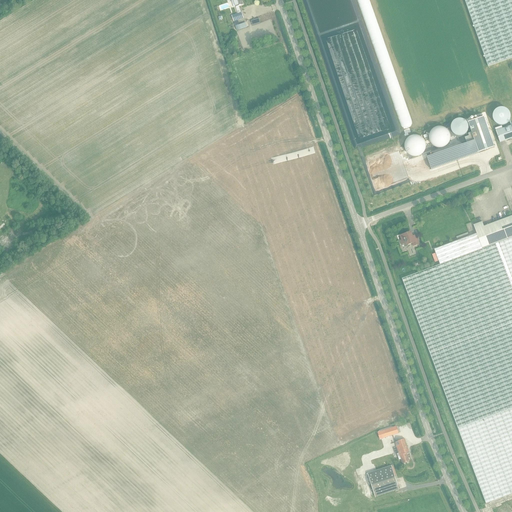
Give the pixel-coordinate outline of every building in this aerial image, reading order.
[(241,12),(238,6),(243,4),(241,0),(233,0),(238,13),(232,15),(234,21),(243,18),(241,12)] [(511,0),(464,0),(488,66),(511,57),(511,0)] [(235,26),(237,31),(247,27),(246,22),(235,26)] [(509,116),(509,115),(509,114),(509,113),(509,112),(509,111),(508,111),(508,110),(507,110),(507,109),(506,109),(506,108),(505,108),(505,107),(504,107),(503,107),(502,107),(501,107),(500,107),(499,107),(498,107),(497,108),(496,108),(496,109),(495,109),(495,110),(494,110),(494,111),(493,112),(493,113),(493,114),(493,115),(493,116),(493,117),(493,118),(494,118),(494,119),(494,120),(495,120),(495,121),(496,121),(496,122),(497,122),(498,122),(498,123),(499,123),(500,123),(501,123),(502,123),(503,123),(504,123),(505,122),(506,122),(506,121),(507,121),(507,120),(508,120),(508,119),(509,118),(509,117),(509,116)] [(467,123),(466,120),(463,117),(459,116),(455,117),(452,119),(450,122),(450,125),(450,129),(453,132),(456,134),(460,134),(463,133),(466,130),(467,127),(467,123)] [(479,153),(494,147),(483,117),(468,122),(474,140),(479,153)] [(448,142),(450,139),(450,136),(450,133),(448,131),(446,128),(444,126),(441,126),(438,125),(435,126),(432,127),(430,130),(429,132),(428,135),(428,138),(429,141),(430,144),(433,146),(435,147),(438,148),(441,147),(444,146),(447,144),(448,142)] [(511,125),(496,131),(500,142),(511,138),(511,125)] [(415,155),(418,154),(421,152),(423,150),(424,146),(424,143),(423,140),(420,138),(417,136),(413,136),(410,137),(408,140),(406,143),(406,146),(406,149),(408,152),(411,154),(415,155)] [(431,170),(479,153),(474,140),(427,157),(431,170)] [(486,504),(511,493),(511,215),(484,226),(482,222),(473,225),(476,234),(434,249),(440,264),(402,278),(486,504)] [(417,238),(413,239),(411,233),(407,234),(407,233),(400,235),(402,240),(400,241),(401,245),(405,243),(406,245),(412,243),(413,246),(419,244),(417,238)] [(392,426),(385,430),(387,436),(395,433),(392,426)] [(384,436),(364,444),(368,453),(377,449),(388,445),(384,436)] [(395,443),(402,464),(409,461),(406,453),(409,452),(404,439),(395,443)] [(393,462),(392,456),(395,456),(394,452),(375,457),(378,466),(393,462)] [(398,489),(391,466),(368,473),(375,497),(398,489)]
